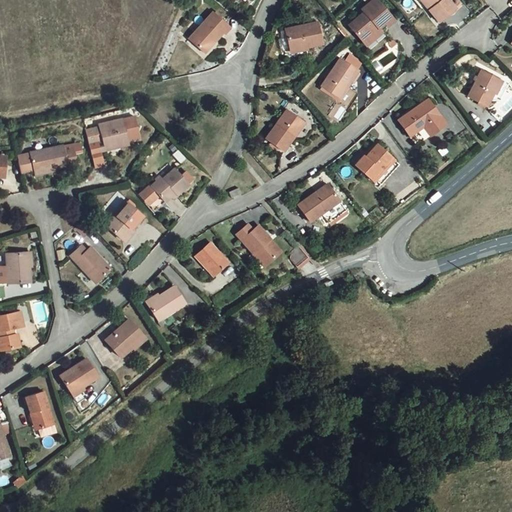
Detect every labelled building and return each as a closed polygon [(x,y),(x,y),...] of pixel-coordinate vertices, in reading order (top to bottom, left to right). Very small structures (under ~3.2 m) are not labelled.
[(372,5),(358,16),(373,34),(379,30),(375,26),(376,26),(383,20),(384,22),(393,15),(394,16),(400,11),(390,0),(369,0),(368,1),(372,5)] [(220,8),(196,33),(206,42),(226,21),(230,24),(234,20),(220,8)] [(322,12),(291,17),(296,42),(326,37),(322,12)] [(377,39),(389,28),(384,22),(383,20),(376,26),(375,26),(379,30),(373,34),(377,39)] [(226,21),(206,42),(210,45),(230,24),(226,21)] [(353,45),(332,69),(346,82),(367,59),(353,45)] [(508,64),(492,55),(476,83),(493,92),(508,64)] [(437,90),(408,108),(419,123),(435,113),(442,123),(454,115),(437,90)] [(307,110),(294,97),(271,120),(270,121),(289,139),(297,132),(291,126),(307,110)] [(107,116),(88,121),(92,138),(102,136),(103,140),(128,133),(127,128),(138,125),(136,115),(148,112),(145,102),(133,105),(133,104),(106,111),(107,116)] [(313,116),(307,110),(291,126),(297,132),(313,116)] [(148,112),(136,115),(138,125),(150,122),(148,112)] [(435,113),(419,123),(425,133),(442,123),(435,113)] [(373,143),(362,152),(378,172),(405,150),(392,133),(376,147),(373,143)] [(102,136),(92,138),(96,156),(107,153),(103,140),(102,136)] [(64,163),(70,161),(70,157),(82,155),(79,144),(67,147),(65,139),(29,148),(29,151),(34,170),(35,175),(53,171),(51,166),(64,163)] [(405,150),(378,172),(383,178),(410,155),(405,150)] [(29,151),(19,153),(23,173),(34,170),(29,151)] [(184,180),(187,184),(205,168),(192,155),(174,171),(170,168),(160,177),(172,190),(183,180),(184,180)] [(256,173),(264,166),(260,162),(251,169),(256,173)] [(336,169),(307,195),(323,213),(340,199),(352,188),(336,169)] [(160,177),(144,191),(157,204),(172,190),(160,177)] [(357,194),(352,188),(340,199),(345,204),(357,194)] [(141,228),(137,225),(147,215),(129,198),(108,220),(129,241),(141,228)] [(340,202),(330,208),(331,209),(322,214),(328,223),(346,213),(340,202)] [(267,214),(259,221),(267,231),(274,225),(288,243),(302,231),(278,204),(267,214)] [(260,205),(252,212),(259,221),(267,214),(260,205)] [(85,213),(77,221),(86,231),(96,223),(85,211),(85,213)] [(246,222),(234,231),(259,267),(280,252),(259,222),(250,228),(246,222)] [(231,255),(242,244),(220,224),(210,234),(231,255)] [(274,225),(267,231),(282,248),(288,243),(274,225)] [(324,243),(311,229),(305,235),(304,243),(313,253),(324,243)] [(98,278),(113,264),(89,240),(86,243),(81,238),(70,248),(98,278)] [(208,240),(191,255),(209,276),(227,261),(208,240)] [(0,281),(8,279),(31,275),(25,244),(2,249),(5,266),(0,267),(0,281)] [(67,244),(60,245),(62,255),(69,254),(67,244)] [(299,247),(289,259),(297,268),(309,259),(299,247)] [(349,270),(336,276),(338,281),(351,275),(349,270)] [(162,291),(170,306),(204,288),(195,273),(162,291)] [(120,330),(132,348),(162,324),(149,306),(120,330)] [(15,325),(23,323),(20,308),(0,313),(0,345),(1,350),(25,344),(22,332),(17,333),(15,325)] [(93,380),(118,365),(107,348),(83,363),(93,380)] [(60,418),(79,411),(64,377),(47,384),(60,418)] [(34,437),(55,431),(42,389),(21,396),(34,437)] [(18,397),(0,402),(0,414),(3,423),(0,423),(9,455),(33,447),(18,397)] [(18,472),(10,480),(17,488),(25,480),(18,472)]
